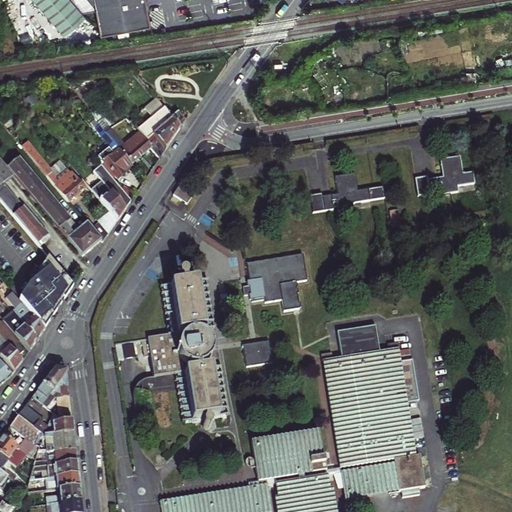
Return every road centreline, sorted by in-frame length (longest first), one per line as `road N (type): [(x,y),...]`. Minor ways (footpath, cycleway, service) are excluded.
road 1 (tertiary): [(511,97),(239,139),(204,123)]
road 2 (tertiary): [(73,326),(204,123)]
road 3 (tertiary): [(96,511),(77,355)]
